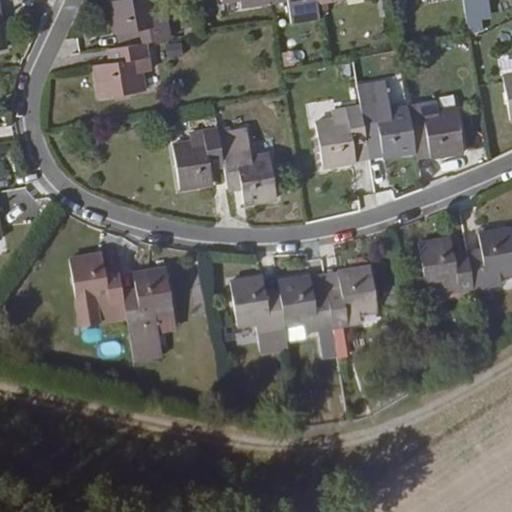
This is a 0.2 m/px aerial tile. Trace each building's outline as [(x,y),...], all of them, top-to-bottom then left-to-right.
[(147,0),(146,0),(104,7),(108,38),(133,34),(135,48),(137,48),(162,43),(158,18),(150,19),(147,0)] [(339,0),(214,0),(216,7),(234,4),(235,11),(265,7),(266,15),(285,11),(287,26),(314,22),(312,7),(339,2),(339,0)] [(133,34),(108,38),(111,52),(135,48),(133,34)] [(141,75),(137,48),(135,48),(111,52),(113,66),(103,68),(90,70),(95,102),(138,95),(135,76),(141,75)] [(111,52),(101,54),(103,68),(113,66),(111,52)] [(511,80),(499,82),(506,125),(511,124),(511,80)] [(452,114),(434,116),(433,109),(404,114),(386,116),(385,109),(356,114),(328,118),(329,126),(312,128),(318,172),(350,167),(347,142),(360,140),(373,138),(377,162),(411,157),(408,140),(422,138),(426,162),(458,157),(452,114)] [(124,145),(133,140),(129,131),(120,136),(124,145)] [(264,161),(245,164),(240,135),(214,140),(213,136),(186,140),(187,148),(169,151),(175,195),(207,190),(205,175),(203,165),(218,163),(219,173),(221,187),(235,185),(237,195),(239,210),(271,205),(264,161)] [(360,140),(364,164),(377,162),(373,138),(360,140)] [(411,157),(411,164),(426,162),(422,138),(408,140),(411,157)] [(350,167),(364,164),(360,140),(347,142),(350,167)] [(205,175),(219,173),(218,163),(203,165),(205,175)] [(221,187),(223,197),(237,195),(235,185),(221,187)] [(496,280),(511,277),(511,265),(507,234),(475,239),(477,253),(478,263),(464,266),(450,268),(449,258),(447,244),(416,249),(422,293),(440,290),(441,297),(468,293),(470,307),(486,303),(484,291),(497,288),(496,280)] [(477,253),(462,256),(464,266),(478,263),(477,253)] [(464,266),(462,256),(449,258),(450,268),(464,266)] [(64,267),(75,334),(122,327),(118,308),(117,298),(114,284),(100,286),(98,276),(96,262),(64,267)] [(114,284),(112,273),(98,276),(100,286),(114,284)] [(353,319),(374,316),(367,273),(334,279),(336,292),(338,302),(324,304),(309,307),(308,297),(306,284),(274,289),(275,295),(277,305),(261,308),(260,298),(258,284),(226,290),(233,333),(251,330),(252,337),(281,332),(298,329),(300,336),(328,331),(355,326),(353,319)] [(161,275),(128,281),(130,296),(132,306),(118,308),(122,327),(129,367),(157,362),(154,338),(170,336),(161,275)] [(336,292),(322,294),(324,304),(338,302),(336,292)] [(324,304),(322,294),(308,297),(309,307),(324,304)] [(275,295),(260,298),(261,308),(277,305),(275,295)] [(118,308),(132,306),(130,296),(117,298),(118,308)]
